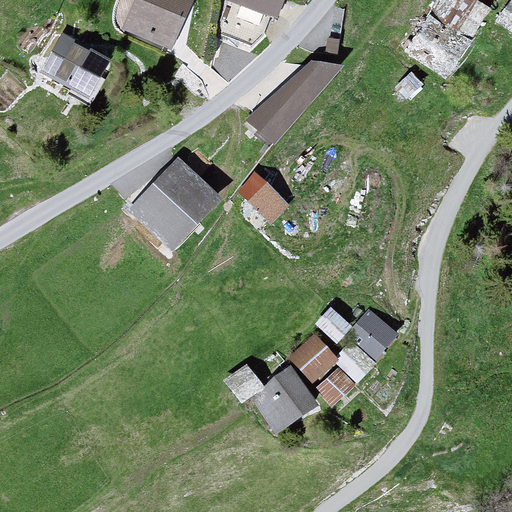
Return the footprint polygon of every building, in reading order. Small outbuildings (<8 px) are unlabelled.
[(196,0),(120,0),(108,28),(170,56),(196,0)] [(284,0),(224,0),(223,5),(274,25),(284,0)] [(501,0),(474,0),(492,13),(501,0)] [(511,48),(511,2),(511,3),(487,33),(510,51),(511,48)] [(70,47),(48,84),(85,106),(107,69),(70,47)] [(311,59),(245,119),(274,140),(344,63),(311,59)] [(177,164),(128,213),(169,254),(217,205),(177,164)] [(352,327),(330,307),(315,324),(336,344),(352,327)] [(369,309),(346,334),(375,360),(398,334),(369,309)] [(313,334),(288,359),(313,384),(335,362),(338,359),(335,356),(313,334)] [(376,364),(352,340),(335,356),(338,359),(335,362),(356,384),(376,364)] [(355,386),(339,367),(315,388),(332,407),(355,386)] [(243,368),(219,385),(237,410),(261,394),(243,368)] [(265,397),(251,406),(274,441),(315,415),(287,372),(260,389),(265,397)]
